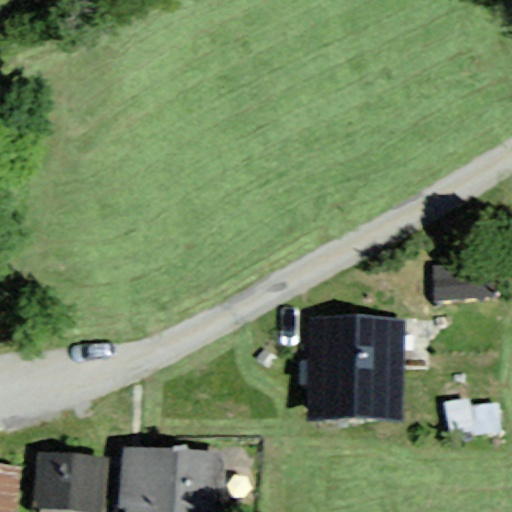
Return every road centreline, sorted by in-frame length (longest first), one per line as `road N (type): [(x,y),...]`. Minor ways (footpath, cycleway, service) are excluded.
road 1 (track): [(511,171),(236,320)]
road 2 (track): [(0,403),(236,320)]
